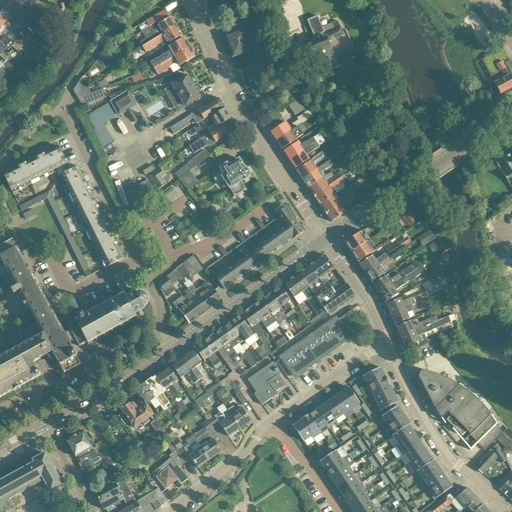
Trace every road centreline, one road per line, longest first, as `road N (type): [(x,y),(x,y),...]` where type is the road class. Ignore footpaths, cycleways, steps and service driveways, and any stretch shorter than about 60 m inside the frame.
road 1 (tertiary): [(326,238),(252,129),(192,0)]
road 2 (tertiary): [(326,238),(511,114)]
road 3 (residential): [(506,511),(450,457),(386,342)]
road 4 (tertiary): [(173,347),(326,238)]
road 5 (residential): [(136,259),(60,104)]
road 6 (tertiary): [(42,431),(173,347)]
road 7 (residential): [(386,342),(273,420)]
road 8 (residential): [(273,420),(250,450),(172,511)]
road 9 (residential): [(386,342),(326,238)]
